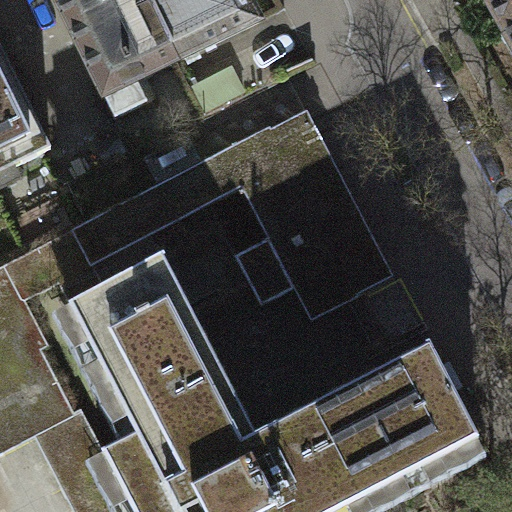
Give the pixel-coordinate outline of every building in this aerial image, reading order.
[(177,59),(148,0),(56,0),(102,95),(177,59)] [(259,20),(247,0),(148,0),(177,59),(259,20)] [(511,0),(486,0),(505,34),(499,37),(511,59),(511,0)] [(0,171),(42,151),(0,66),(0,171)] [(310,116),(273,135),(358,300),(395,279),(310,116)] [(270,130),(72,232),(89,266),(91,270),(237,195),(263,245),(234,260),(258,307),(291,290),(309,325),(358,300),(287,163),(281,150),(273,135),(270,130)] [(89,266),(72,232),(6,266),(23,300),(89,266)] [(161,256),(69,306),(140,433),(180,511),(281,511),(244,442),(169,305),(183,297),(161,256)] [(6,266),(0,269),(0,455),(33,439),(0,375),(0,312),(23,300),(6,266)] [(0,312),(0,375),(33,439),(72,511),(132,511),(103,452),(23,300),(0,312)] [(282,511),(357,511),(466,458),(412,352),(244,442),(282,511)] [(132,511),(180,511),(140,433),(103,452),(132,511)]
